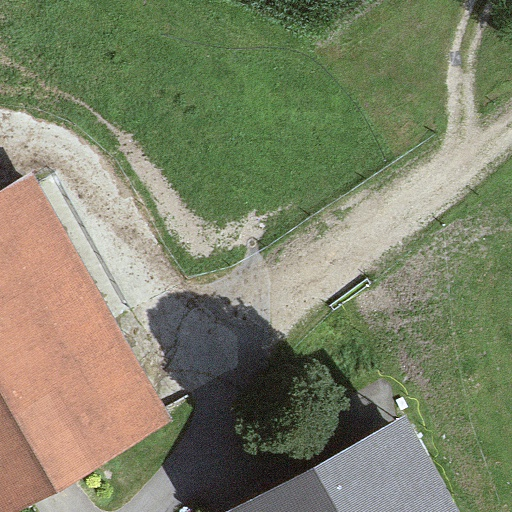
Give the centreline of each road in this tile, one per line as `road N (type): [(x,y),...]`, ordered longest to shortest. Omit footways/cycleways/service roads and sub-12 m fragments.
road 1 (track): [(248,324),(511,132)]
road 2 (track): [(479,0),(463,34),(465,169)]
